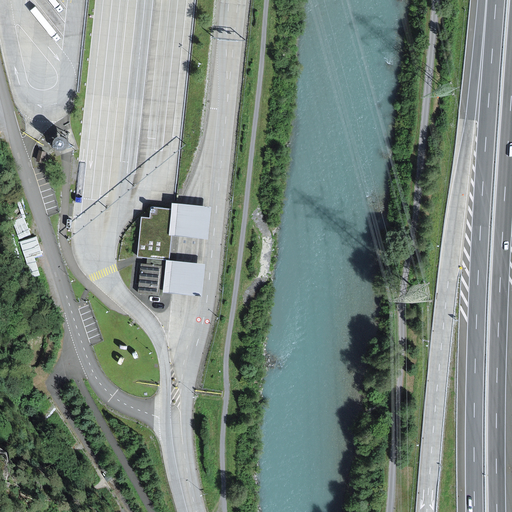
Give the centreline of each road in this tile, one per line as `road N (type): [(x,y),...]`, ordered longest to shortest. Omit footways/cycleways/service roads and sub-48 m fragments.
road 1 (motorway): [(481,0),(425,511)]
road 2 (motorway): [(495,0),(473,333),(474,511)]
road 3 (unclassified): [(192,511),(175,419),(127,406),(89,365),(0,88)]
road 4 (track): [(389,511),(401,307),(428,72)]
road 5 (motorway): [(497,511),(511,99)]
